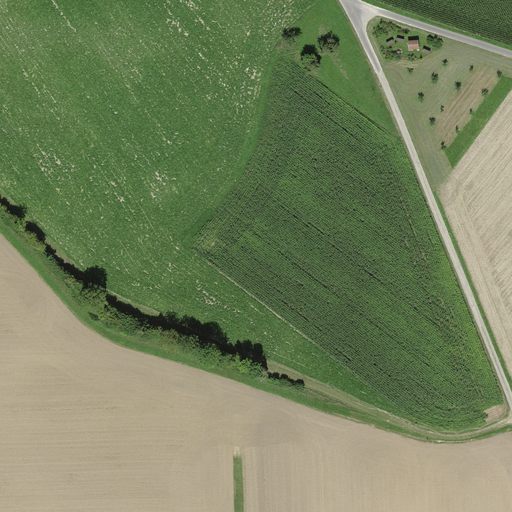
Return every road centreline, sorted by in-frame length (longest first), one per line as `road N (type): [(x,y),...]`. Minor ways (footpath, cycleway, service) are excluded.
road 1 (track): [(350,0),(511,395)]
road 2 (track): [(353,0),(511,53)]
